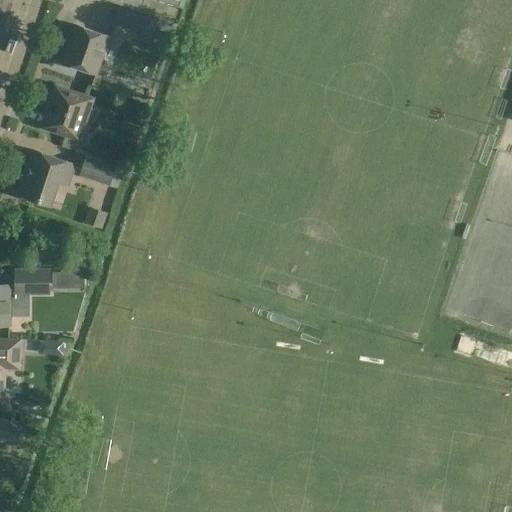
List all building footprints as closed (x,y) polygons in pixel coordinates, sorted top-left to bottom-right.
[(154,0),(178,8),(181,0),(103,0),(140,12),(144,0),(154,0)] [(157,21),(119,8),(114,23),(152,36),(170,42),(176,25),(158,18),(157,21)] [(109,37),(75,26),(70,41),(74,42),(72,49),(68,48),(62,64),(96,75),(109,37)] [(74,93),(55,87),(41,128),(60,134),(79,141),(93,99),(74,93)] [(141,128),(129,124),(123,143),(135,147),(141,128)] [(37,152),(33,150),(18,195),(37,201),(51,206),(59,182),(68,185),(75,165),(56,158),(37,152)] [(124,169),(86,156),(79,176),(117,189),(124,169)] [(84,223),(102,229),(107,213),(90,207),(84,223)] [(49,294),(49,271),(15,271),(15,285),(0,285),(0,326),(9,326),(9,316),(29,316),(29,294),(49,294)] [(52,271),(52,288),(65,288),(65,271),(52,271)] [(0,340),(0,388),(1,368),(18,369),(19,341),(0,340)] [(21,426),(0,419),(0,440),(16,445),(21,426)]
